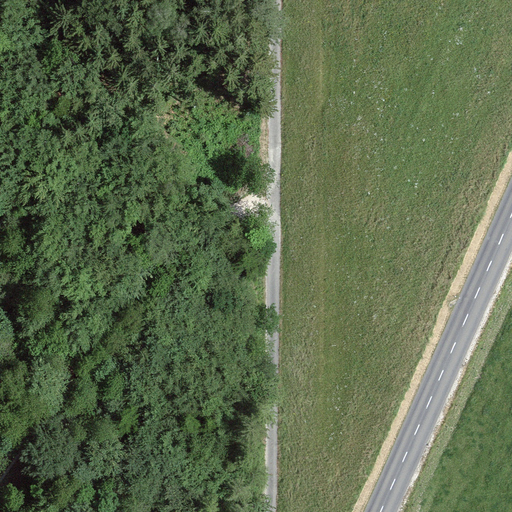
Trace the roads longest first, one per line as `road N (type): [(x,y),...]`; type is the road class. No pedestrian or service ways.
road 1 (track): [(273,511),(271,0)]
road 2 (tertiary): [(511,212),(380,511)]
